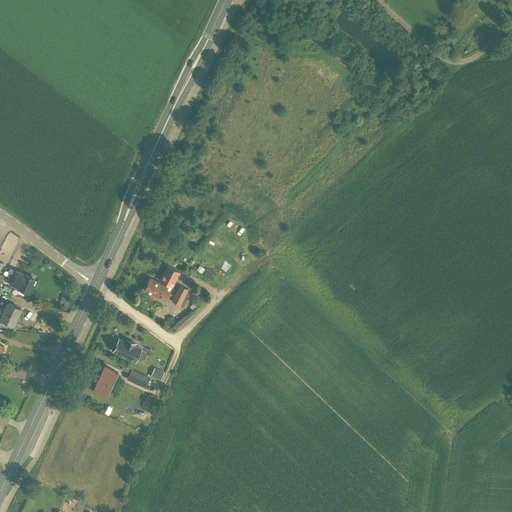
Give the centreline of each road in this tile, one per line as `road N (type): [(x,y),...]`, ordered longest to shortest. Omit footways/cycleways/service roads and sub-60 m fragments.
road 1 (primary): [(95,285),(225,0)]
road 2 (primary): [(0,491),(95,285)]
